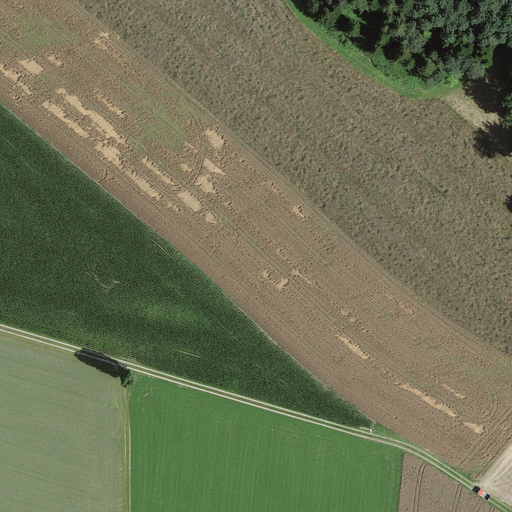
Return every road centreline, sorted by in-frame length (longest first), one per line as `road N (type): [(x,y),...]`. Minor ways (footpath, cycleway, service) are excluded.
road 1 (track): [(507,511),(413,452),(0,329)]
road 2 (track): [(127,511),(122,365)]
